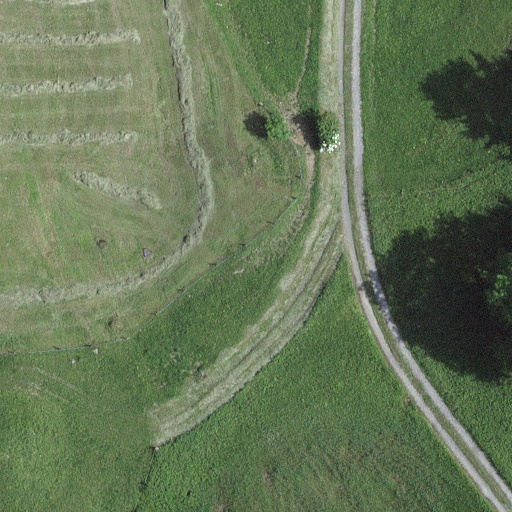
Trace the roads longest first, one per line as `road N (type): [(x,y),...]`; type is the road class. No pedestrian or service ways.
road 1 (track): [(511,472),(386,317),(362,273),(348,222),(342,85),(354,0)]
road 2 (track): [(0,379),(157,440),(205,409),(348,222)]
